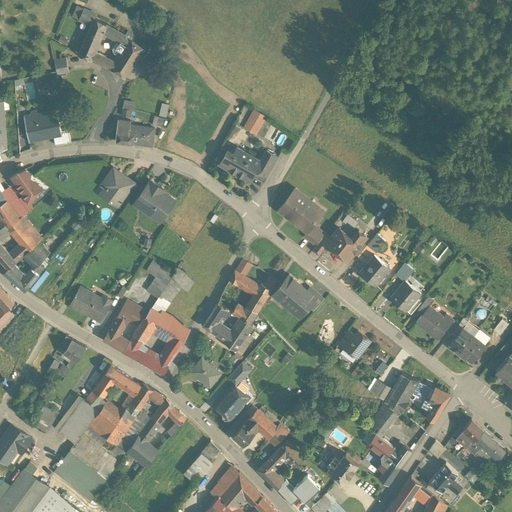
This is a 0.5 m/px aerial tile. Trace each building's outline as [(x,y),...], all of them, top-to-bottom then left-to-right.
[(95,18),(83,12),(78,23),(90,29),(93,22),(94,22),(95,18)] [(94,22),(93,22),(90,29),(78,58),(101,68),(105,60),(94,55),(102,36),(106,29),(94,22)] [(144,53),(124,39),(106,29),(102,36),(118,45),(119,46),(115,52),(120,55),(117,60),(114,65),(109,71),(124,82),(144,53)] [(118,45),(112,53),(113,57),(117,60),(120,55),(115,52),(119,46),(118,45)] [(114,65),(105,60),(101,68),(109,71),(114,65)] [(66,62),(54,64),(57,78),(68,76),(66,62)] [(133,108),(124,105),(122,112),(132,114),(133,108)] [(167,120),(169,108),(162,106),(160,119),(167,120)] [(30,118),(23,119),(29,146),(53,141),(62,139),(61,135),(58,120),(38,124),(36,114),(30,116),(30,118)] [(163,129),(164,121),(155,120),(154,128),(163,129)] [(258,120),(248,137),(261,144),(270,127),(258,120)] [(130,125),(118,123),(115,145),(132,148),(134,135),(129,135),(129,128),(130,125)] [(145,130),(129,128),(129,135),(134,135),(145,137),(145,130)] [(154,131),(145,130),(145,137),(143,148),(152,149),(154,131)] [(68,133),(61,135),(62,139),(53,141),(54,149),(71,147),(68,133)] [(145,137),(134,135),(132,148),(143,149),(143,148),(145,137)] [(261,161),(237,147),(234,153),(233,154),(236,155),(229,167),(227,165),(226,167),(251,181),(253,177),(260,165),(262,161),(261,161)] [(228,150),(220,163),(226,167),(227,165),(229,167),(236,155),(233,154),(234,153),(228,150)] [(267,150),(261,161),(262,161),(260,165),(270,171),(279,157),(267,150)] [(270,171),(260,165),(253,177),(264,183),(270,171)] [(133,187),(113,172),(97,195),(117,209),(133,187)] [(29,177),(23,173),(15,176),(10,180),(25,201),(25,202),(28,206),(36,200),(35,200),(41,194),(41,193),(30,185),(30,184),(29,184),(28,184),(29,177)] [(158,190),(150,184),(134,207),(142,212),(145,207),(163,220),(175,204),(157,191),(158,190)] [(324,211),(295,189),(278,211),(307,233),(314,224),(324,211)] [(9,191),(1,196),(6,205),(7,207),(16,201),(9,191)] [(19,205),(16,201),(7,207),(18,223),(23,219),(27,216),(19,205)] [(28,206),(25,202),(19,205),(27,216),(32,211),(28,206)] [(7,207),(6,205),(0,208),(0,220),(1,222),(7,231),(18,223),(7,207)] [(357,223),(347,215),(342,222),(353,230),(357,223)] [(42,241),(23,219),(18,223),(37,246),(38,245),(42,241)] [(37,246),(18,223),(7,231),(11,236),(11,237),(20,248),(26,255),(31,251),(37,246)] [(307,233),(304,237),(316,246),(318,243),(325,234),(314,224),(307,233)] [(351,240),(337,229),(331,237),(326,243),(326,244),(341,255),(343,252),(350,257),(366,236),(359,230),(351,240)] [(0,236),(0,243),(11,236),(7,231),(1,236),(0,236)] [(325,234),(318,243),(323,248),(326,244),(326,243),(331,237),(326,233),(325,234)] [(376,233),(367,245),(376,252),(384,242),(376,233)] [(323,248),(318,243),(316,246),(312,251),(318,255),(323,248)] [(49,258),(38,245),(37,246),(31,251),(43,264),(49,258)] [(10,258),(0,246),(0,262),(7,271),(8,272),(13,267),(19,262),(13,255),(10,258)] [(20,248),(12,254),(13,255),(19,262),(23,258),(26,255),(20,248)] [(31,251),(26,255),(23,258),(34,269),(38,265),(40,266),(43,264),(31,251)] [(380,260),(374,255),(360,272),(375,285),(390,268),(380,260)] [(243,260),(236,270),(244,276),(250,265),(243,260)] [(404,262),(396,273),(403,278),(409,270),(411,267),(404,262)] [(27,279),(18,271),(10,281),(24,294),(30,287),(30,288),(44,270),(40,266),(38,265),(34,269),(27,279)] [(8,272),(7,271),(3,275),(10,281),(18,271),(13,267),(8,272)] [(244,276),(236,270),(230,280),(236,284),(242,288),(249,279),(244,276)] [(162,273),(148,295),(157,301),(171,279),(165,275),(162,273)] [(277,280),(270,275),(264,285),(271,289),(277,280)] [(307,290),(289,275),(273,293),(300,316),(308,306),(316,297),(307,290)] [(260,285),(249,279),(242,288),(253,296),(254,295),(260,285)] [(421,293),(405,280),(390,298),(406,311),(421,293)] [(260,285),(254,295),(253,296),(247,305),(257,312),(271,289),(264,285),(261,283),(260,285)] [(316,297),(308,306),(313,310),(323,299),(309,287),(307,290),(316,297)] [(99,304),(88,298),(90,295),(80,289),(69,308),(79,314),(80,311),(92,318),(91,320),(100,326),(112,304),(102,299),(99,304)] [(1,291),(0,291),(0,305),(4,310),(5,310),(7,312),(14,305),(1,291)] [(419,309),(424,313),(429,305),(434,300),(429,295),(419,309)] [(126,303),(118,317),(127,322),(125,325),(132,330),(136,332),(137,330),(143,322),(146,316),(141,313),(126,303)] [(231,311),(218,303),(217,303),(213,311),(221,315),(227,319),(231,311)] [(236,304),(231,311),(241,318),(250,323),(257,312),(247,305),(245,309),(236,304)] [(451,322),(429,305),(424,313),(416,323),(439,339),(446,330),(452,322),(451,322)] [(4,310),(0,314),(0,326),(10,315),(7,312),(5,310),(4,310)] [(190,331),(169,319),(168,322),(150,311),(144,322),(155,329),(151,335),(169,345),(172,340),(181,345),(190,331)] [(221,315),(213,311),(208,318),(216,323),(221,315)] [(118,317),(112,327),(121,332),(125,325),(127,322),(118,317)] [(216,323),(208,318),(203,326),(225,339),(223,341),(226,343),(232,333),(216,323)] [(250,323),(241,318),(233,331),(233,332),(232,333),(226,343),(236,351),(253,325),(250,323)] [(502,318),(493,328),(500,334),(509,323),(502,318)] [(452,322),(446,330),(451,333),(458,323),(453,320),(451,322),(452,322)] [(458,323),(451,333),(455,337),(463,327),(466,324),(460,320),(458,323)] [(144,322),(143,322),(137,330),(150,337),(151,335),(155,329),(144,322)] [(121,332),(112,327),(103,344),(118,353),(123,345),(116,341),(121,332)] [(463,327),(455,337),(449,344),(461,353),(474,335),(463,327)] [(128,348),(123,356),(132,361),(138,351),(147,337),(149,339),(150,337),(137,330),(136,332),(134,336),(133,338),(134,338),(128,348)] [(345,347),(344,347),(357,356),(369,340),(357,330),(354,335),(345,347)] [(349,331),(339,343),(345,347),(354,335),(349,331)] [(474,335),(461,353),(472,361),(485,344),(474,335)] [(66,340),(58,352),(63,356),(72,343),(66,340)] [(169,345),(165,354),(173,359),(181,345),(172,340),(169,345)] [(86,352),(72,343),(63,356),(71,361),(77,365),(86,352)] [(123,345),(118,353),(123,356),(128,348),(123,345)] [(138,351),(132,361),(139,365),(145,355),(138,351)] [(511,351),(497,370),(511,384),(511,351)] [(160,363),(145,355),(139,365),(162,378),(173,359),(165,354),(160,363)] [(210,386),(220,373),(202,358),(191,372),(210,386)] [(71,361),(66,371),(69,373),(71,374),(77,365),(71,361)] [(251,369),(241,362),(227,378),(233,383),(236,386),(251,369)] [(66,371),(55,364),(44,380),(55,386),(56,383),(61,386),(69,373),(66,371)] [(136,387),(110,369),(92,393),(93,394),(102,400),(113,385),(117,388),(118,387),(130,396),(136,387)] [(392,389),(385,401),(400,412),(407,401),(414,389),(419,380),(402,373),(392,389)] [(392,389),(378,379),(371,391),(379,397),(385,401),(392,389)] [(435,386),(419,380),(414,389),(431,394),(435,386)] [(233,383),(214,406),(221,411),(223,413),(221,415),(222,418),(224,420),(228,420),(229,418),(231,419),(238,411),(250,397),(236,386),(233,383)] [(450,394),(435,386),(431,394),(426,405),(432,409),(437,413),(450,394)] [(136,387),(130,396),(134,399),(140,390),(136,387)] [(132,403),(131,406),(139,412),(147,400),(152,393),(143,388),(132,403)] [(152,393),(147,400),(153,404),(158,397),(152,393)] [(102,400),(93,394),(86,403),(94,410),(101,402),(102,400)] [(158,397),(153,404),(159,408),(164,400),(158,397)] [(82,436),(99,414),(94,410),(91,415),(82,408),(86,403),(78,398),(55,430),(74,446),(82,436)] [(128,400),(118,415),(122,417),(126,412),(131,406),(132,403),(128,400)] [(166,401),(151,420),(159,426),(168,413),(173,407),(166,401)] [(101,402),(94,410),(99,414),(106,406),(101,402)] [(94,410),(86,403),(82,408),(91,415),(94,410)] [(384,403),(368,425),(381,437),(398,413),(384,403)] [(99,414),(82,436),(89,442),(96,433),(96,432),(95,432),(112,411),(106,406),(99,414)] [(107,441),(106,442),(115,448),(130,425),(139,412),(131,406),(126,412),(122,417),(107,441)] [(58,414),(44,407),(33,427),(46,435),(58,414)] [(173,407),(168,413),(174,418),(179,412),(173,407)] [(277,426),(257,408),(252,413),(263,423),(259,428),(269,438),(277,427),(277,426)] [(432,409),(427,415),(433,419),(437,413),(432,409)] [(112,411),(96,432),(96,433),(107,441),(122,417),(118,415),(118,414),(112,411)] [(139,412),(130,425),(140,433),(151,419),(139,412)] [(186,419),(179,412),(174,418),(176,420),(166,432),(172,437),(186,419)] [(252,413),(232,435),(244,445),(255,433),(254,432),(259,428),(263,423),(252,413)] [(483,431),(471,419),(463,430),(457,439),(466,447),(473,438),(473,439),(475,437),(476,438),(483,431)] [(151,420),(138,438),(147,445),(160,427),(159,426),(151,420)] [(288,431),(279,423),(277,426),(277,427),(269,438),(275,444),(288,431)] [(31,441),(12,427),(6,434),(22,445),(22,446),(26,449),(31,441)] [(460,427),(453,436),(457,439),(463,430),(460,427)] [(499,446),(483,431),(476,438),(475,437),(473,439),(473,438),(466,447),(465,447),(475,455),(478,452),(484,445),(492,453),(499,446)] [(6,434),(0,443),(0,461),(7,466),(22,446),(22,445),(6,434)] [(394,448),(380,437),(381,437),(377,434),(368,445),(382,455),(381,457),(381,462),(383,463),(388,456),(394,448)] [(89,442),(82,436),(74,446),(69,453),(106,482),(119,466),(89,442)] [(147,445),(138,438),(126,454),(146,469),(157,454),(147,445)] [(288,439),(279,448),(286,456),(285,457),(296,466),(301,459),(303,456),(295,450),(299,447),(288,439)] [(435,441),(428,451),(438,459),(446,450),(435,441)] [(211,442),(188,468),(196,476),(197,477),(220,451),(213,444),(211,442)] [(161,443),(156,449),(159,452),(164,446),(161,443)] [(394,448),(388,456),(392,459),(391,460),(400,467),(412,450),(405,445),(400,452),(394,448)] [(492,453),(484,445),(478,452),(486,459),(492,453)] [(499,446),(492,453),(500,460),(506,452),(499,446)] [(306,453),(299,447),(295,450),(303,456),(305,455),(306,453)] [(126,454),(115,448),(110,456),(120,463),(126,454)] [(279,448),(257,470),(270,484),(277,477),(279,480),(281,477),(273,469),(285,457),(286,456),(279,448)] [(500,460),(495,465),(497,468),(509,455),(506,452),(500,460)] [(90,505),(106,482),(69,453),(53,475),(90,505)] [(345,453),(341,458),(335,454),(329,462),(332,464),(329,469),(345,480),(358,463),(345,453)] [(388,456),(383,463),(379,469),(384,472),(383,472),(390,478),(392,478),(392,479),(400,467),(391,460),(392,459),(388,456)] [(511,465),(511,461),(509,460),(496,475),(501,479),(511,465)] [(446,463),(429,482),(430,482),(441,492),(447,486),(452,479),(458,473),(446,463)] [(233,467),(221,481),(227,486),(239,472),(233,467)] [(492,469),(489,467),(480,476),(470,469),(464,476),(477,486),(483,480),(485,482),(494,472),(492,469)] [(188,468),(183,474),(191,481),(196,476),(188,468)] [(24,471),(0,503),(0,511),(30,511),(48,489),(24,471)] [(261,496),(239,472),(227,486),(221,481),(211,493),(217,498),(219,496),(234,510),(236,509),(245,498),(247,500),(250,497),(255,502),(261,496)] [(286,480),(277,491),(291,505),(300,497),(305,502),(320,488),(307,476),(294,489),(286,480)] [(411,476),(400,492),(409,499),(420,484),(411,476)] [(279,480),(277,477),(270,484),(277,491),(285,481),(281,477),(279,480)] [(452,479),(447,486),(451,490),(457,483),(452,479)] [(441,492),(430,482),(426,488),(433,493),(437,497),(441,492)] [(400,492),(389,508),(394,511),(399,511),(409,499),(400,492)] [(79,511),(54,493),(39,511),(79,511)] [(433,493),(427,504),(428,506),(425,511),(438,511),(444,502),(437,497),(433,493)] [(234,510),(219,496),(217,498),(206,511),(240,511),(236,509),(234,510)] [(277,511),(261,496),(255,502),(254,503),(262,511),(261,511),(277,511)]
